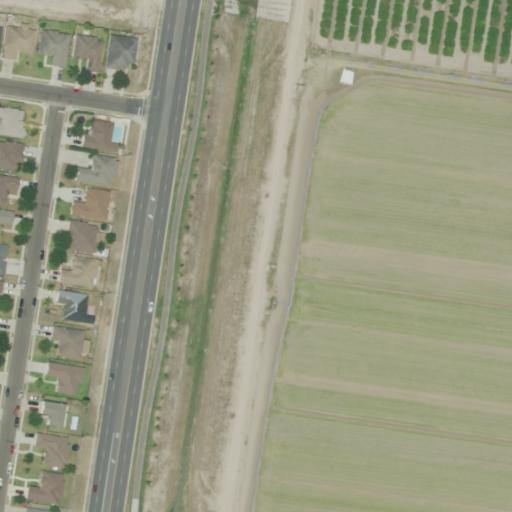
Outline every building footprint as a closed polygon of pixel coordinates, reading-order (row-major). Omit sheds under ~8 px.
[(2,58),(20,61),(21,52),(31,53),(36,28),(7,23),(2,58)] [(69,35),(40,31),(37,53),(48,55),(47,65),(64,67),(69,35)] [(72,59),(83,60),(82,70),(98,72),(102,38),(74,35),(72,59)] [(133,69),(133,37),(106,37),(106,69),(133,69)] [(0,135),(21,138),(24,112),(0,108),(0,135)] [(82,148),(115,152),(116,143),(109,142),(111,124),(85,120),(82,148)] [(0,169),(20,169),(20,142),(0,142),(0,169)] [(75,181),(111,186),(115,159),(89,155),(88,166),(77,164),(75,181)] [(17,178),(0,175),(0,203),(4,204),(6,188),(15,189),(17,178)] [(81,205),(71,204),(70,216),(105,219),(108,191),(83,189),(81,205)] [(0,227),(10,228),(13,212),(0,210),(0,227)] [(97,225),(67,221),(64,250),(94,253),(97,225)] [(59,282),(91,287),(95,260),(72,257),(70,269),(61,268),(59,282)] [(55,309),(64,310),(63,320),(84,323),(88,295),(57,291),(55,309)] [(58,357),(79,359),(83,330),(52,327),(50,344),(59,345),(58,357)] [(81,394),(81,365),(46,365),(46,374),(53,374),(53,394),(81,394)] [(39,413),(48,415),(46,425),(59,427),(63,405),(41,401),(39,413)] [(63,469),(68,439),(36,433),(34,445),(44,446),(40,465),(63,469)] [(64,477),(42,470),(35,490),(29,488),(26,497),(54,506),(64,477)]
